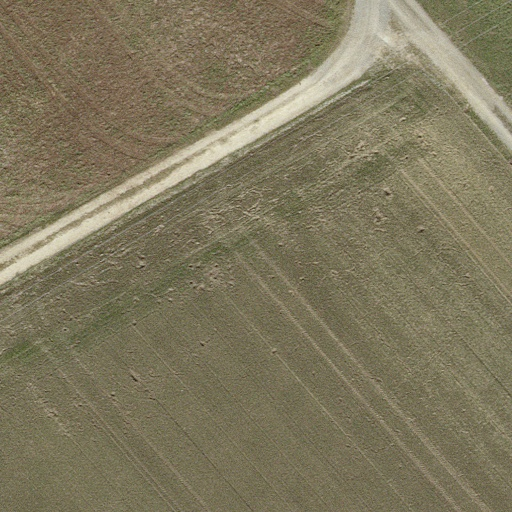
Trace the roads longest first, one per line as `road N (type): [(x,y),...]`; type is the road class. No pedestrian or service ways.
road 1 (track): [(0,280),(417,34)]
road 2 (track): [(389,0),(511,141)]
